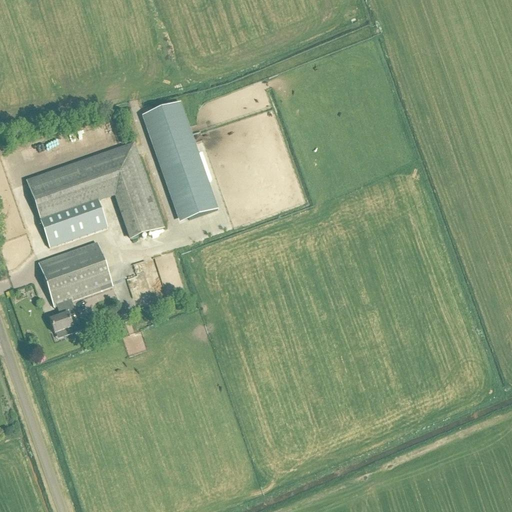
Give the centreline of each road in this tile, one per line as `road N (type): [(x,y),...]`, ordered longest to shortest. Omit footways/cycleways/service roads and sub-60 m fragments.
road 1 (track): [(273,511),(484,422)]
road 2 (unclassified): [(61,511),(0,336)]
